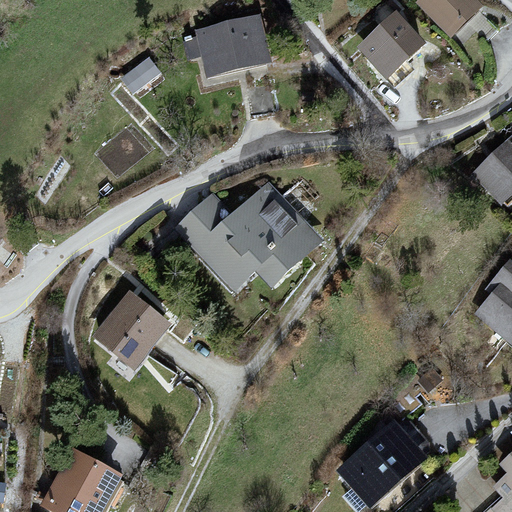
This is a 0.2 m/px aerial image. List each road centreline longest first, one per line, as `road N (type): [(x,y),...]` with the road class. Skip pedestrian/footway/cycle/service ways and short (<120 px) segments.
road 1 (residential): [(0,307),(60,257),(136,211),(242,169),(406,144)]
road 2 (residential): [(406,144),(226,396)]
road 3 (residential): [(511,410),(404,511)]
road 4 (residential): [(406,144),(471,120),(511,80)]
